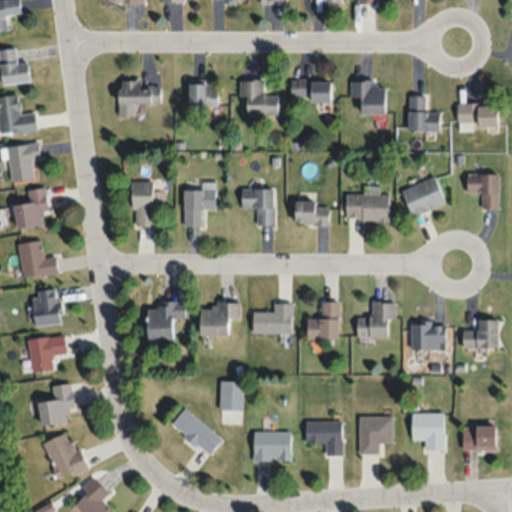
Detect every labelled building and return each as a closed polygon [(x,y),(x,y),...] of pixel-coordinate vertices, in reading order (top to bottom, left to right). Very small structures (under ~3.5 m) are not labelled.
[(0,0),(0,30),(7,30),(6,14),(20,13),(18,0),(0,0)] [(29,80),(27,61),(16,62),(14,47),(0,48),(0,75),(1,84),(29,80)] [(139,79),(117,79),(117,115),(133,115),(133,103),(159,103),(159,85),(139,85),(139,79)] [(276,114),(277,93),(263,93),(263,79),(239,79),(239,96),(246,96),(246,114),(276,114)] [(329,79),(290,79),(290,95),(310,95),(310,100),(329,100),(329,79)] [(384,112),(384,80),(350,80),(350,96),(361,96),(361,112),(384,112)] [(188,108),(217,108),(217,82),(188,82),(188,108)] [(0,134),(36,131),(34,111),(19,113),(17,93),(0,94),(0,134)] [(408,130),(439,130),(439,110),(425,110),(425,95),(408,95),(408,130)] [(496,102),(457,103),(457,126),(497,126),(496,102)] [(38,141),(6,145),(10,181),(34,178),(32,158),(40,157),(38,141)] [(480,208),(497,208),(497,173),(466,173),(466,193),(480,193),(480,208)] [(400,189),(411,216),(444,202),(434,176),(400,189)] [(153,180),(131,180),(131,225),(153,225),(153,180)] [(183,189),(183,225),(202,225),(202,209),(214,209),(214,181),(202,181),(202,189),(183,189)] [(40,211),(48,209),(44,186),(27,189),(29,201),(12,204),(17,229),(42,224),(40,211)] [(388,194),(377,193),(377,186),(363,186),(363,193),(345,193),(345,220),(387,220),(388,194)] [(255,207),(255,224),(273,224),(273,187),(241,187),(241,207),(255,207)] [(328,201),(295,201),(295,224),(328,224),(328,201)] [(21,278),(57,273),(54,256),(43,258),(40,240),(16,243),(21,278)] [(33,325),(58,324),(55,289),(31,291),(33,325)] [(172,339),(172,318),(184,318),(184,302),(147,301),(147,338),(172,339)] [(337,337),(337,301),(320,301),(320,319),(307,319),(307,337),(337,337)] [(200,335),(227,335),(227,318),(239,318),(239,302),(214,302),(214,309),(200,309),(200,335)] [(356,336),(386,336),(386,319),(395,319),(395,302),(371,302),(371,317),(356,317),(356,336)] [(274,311),(252,311),(252,332),(291,332),(291,303),(274,303),(274,311)] [(497,320),(477,320),(477,329),(462,329),(462,348),(497,348),(497,320)] [(411,324),(411,349),(444,349),(444,324),(411,324)] [(53,371),(52,354),(65,354),(63,335),(27,337),(30,372),(53,371)] [(219,410),(242,410),(242,381),(219,381),(219,410)] [(41,425),(68,420),(66,410),(74,409),(70,382),(50,385),(52,399),(37,401),(41,425)] [(170,421),(205,455),(220,440),(185,406),(170,421)] [(443,449),(443,412),(411,412),(411,439),(423,439),(423,449),(443,449)] [(358,415),(358,453),(378,453),(378,442),(392,442),(392,415),(358,415)] [(341,420),(304,420),(304,442),(325,442),(325,454),(342,454),(341,420)] [(494,425),(461,425),(461,449),(494,449),(494,425)] [(84,467),(68,430),(42,441),(57,478),(84,467)] [(290,431),(252,431),(252,459),(290,459),(290,431)] [(69,497),(81,511),(112,511),(101,498),(107,493),(94,477),(69,497)]
